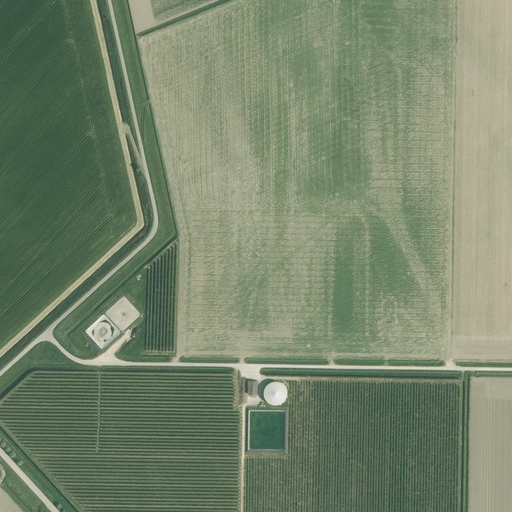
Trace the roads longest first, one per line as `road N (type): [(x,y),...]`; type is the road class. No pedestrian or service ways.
road 1 (unclassified): [(511,370),(86,364),(46,331)]
road 2 (unclassified): [(46,331),(155,229),(108,0)]
